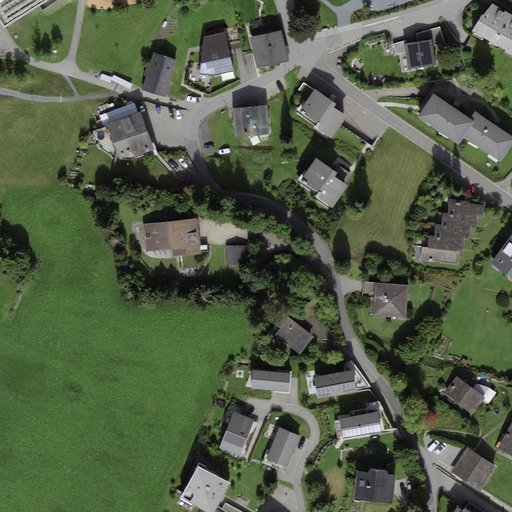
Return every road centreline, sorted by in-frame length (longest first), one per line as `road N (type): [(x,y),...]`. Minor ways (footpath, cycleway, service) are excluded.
road 1 (residential): [(431,511),(424,464),(351,341),(327,255),(278,208),(209,181),(191,134),(204,108)]
road 2 (residential): [(300,57),(511,204)]
road 3 (residential): [(204,108),(43,65),(15,50)]
road 4 (residential): [(300,57),(462,0)]
